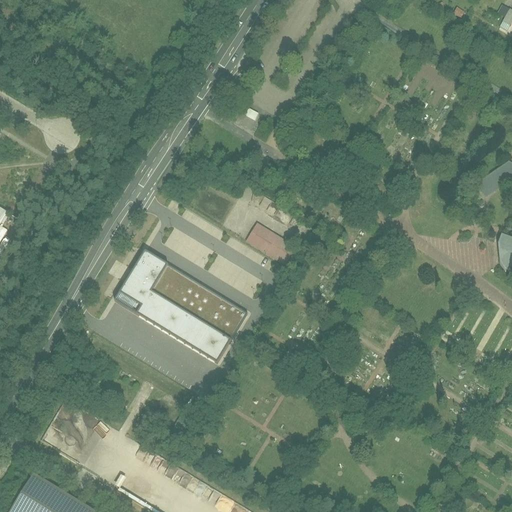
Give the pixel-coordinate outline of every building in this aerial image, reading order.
[(496,15),(502,18),(498,28),(506,32),(511,19),(511,11),(500,6),(496,15)] [(246,108),(242,116),(253,121),(256,113),(246,108)] [(507,181),(511,183),(511,223),(509,238),(490,232),(487,244),(493,267),(504,267),(511,260),(511,162),(508,160),(470,185),(481,198),(507,181)] [(276,261),(287,242),(253,222),(242,241),(276,261)] [(215,365),(245,316),(142,253),(112,302),(215,365)] [(93,511),(36,478),(15,511),(93,511)]
